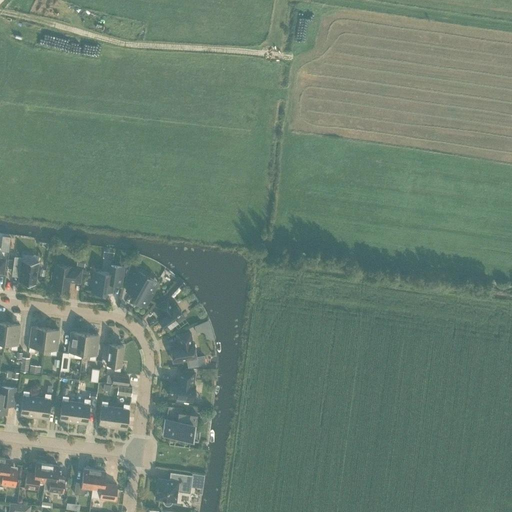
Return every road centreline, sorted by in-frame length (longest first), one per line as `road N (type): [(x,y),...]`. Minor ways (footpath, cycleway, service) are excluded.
road 1 (track): [(292,56),(126,43),(0,11)]
road 2 (residential): [(139,454),(148,355),(136,331),(106,315),(0,301)]
road 3 (residential): [(139,454),(0,435)]
